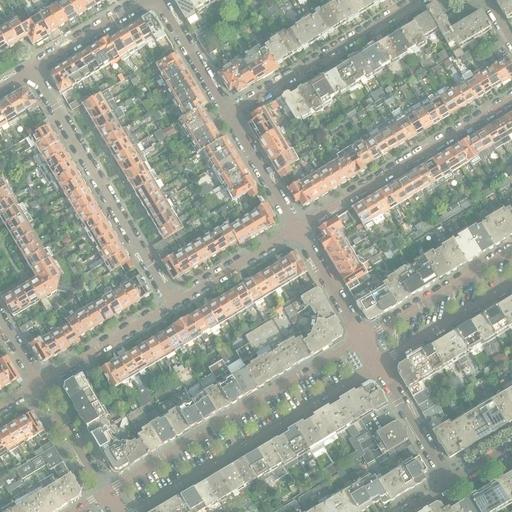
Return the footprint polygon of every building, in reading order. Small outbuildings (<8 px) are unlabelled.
[(77,15),(67,0),(63,0),(57,4),(68,21),(70,21),(73,19),(73,18),(77,15)] [(86,10),(79,0),(67,0),(77,15),(79,16),(82,14),(82,12),(86,10)] [(95,4),(92,0),(79,0),(86,10),(87,10),(88,10),(91,8),(91,7),(95,4)] [(196,13),(187,0),(175,0),(175,1),(190,26),(201,20),(198,15),(196,13)] [(216,1),(215,0),(187,0),(196,13),(198,15),(204,12),(202,9),(216,1)] [(328,34),(354,19),(342,0),(340,0),(335,3),(334,2),(322,9),(323,11),(316,15),(322,25),(328,34)] [(379,3),(377,0),(342,0),(354,19),(379,3)] [(511,0),(501,0),(497,3),(506,18),(509,17),(511,21),(511,20),(511,0)] [(68,21),(57,4),(48,9),(59,26),(61,27),(64,25),(64,23),(68,21)] [(228,14),(223,5),(219,7),(225,16),(228,14)] [(456,41),(450,31),(449,29),(448,27),(450,26),(448,24),(447,22),(447,21),(445,18),(443,18),(440,13),(435,5),(427,10),(429,13),(428,14),(438,31),(440,33),(437,34),(441,40),(443,38),(448,46),(456,41)] [(59,26),(48,9),(39,15),(45,24),(50,33),(55,30),(55,29),(59,26)] [(272,19),(268,11),(268,10),(263,13),(268,21),(272,19)] [(328,34),(322,25),(316,15),(313,10),(301,17),(303,21),(297,24),(297,26),(290,30),(302,50),(328,34)] [(43,41),(31,21),(22,26),(18,19),(21,18),(17,12),(13,14),(16,18),(27,36),(32,45),(35,44),(36,45),(43,41)] [(491,28),(481,12),(465,22),(475,38),(491,28)] [(423,40),(438,31),(428,14),(400,30),(411,49),(416,46),(417,47),(425,43),(423,40)] [(50,33),(45,24),(39,15),(39,16),(31,21),(43,41),(49,38),(48,36),(51,34),(50,33)] [(166,37),(154,17),(150,16),(144,20),(146,24),(150,31),(154,38),(157,42),(166,37)] [(27,36),(16,18),(7,23),(5,20),(18,42),(18,41),(20,42),(23,40),(23,38),(27,36)] [(146,24),(144,20),(142,18),(134,23),(135,24),(146,43),(154,38),(150,31),(146,24)] [(18,42),(5,20),(0,23),(0,33),(8,47),(9,47),(10,48),(14,46),(13,44),(18,42)] [(475,38),(465,22),(450,31),(456,41),(461,48),(463,47),(462,45),(475,38)] [(146,43),(135,24),(134,23),(125,28),(138,50),(143,47),(142,45),(146,43)] [(138,50),(125,28),(116,33),(129,55),(138,50)] [(231,39),(242,32),(239,28),(229,34),(231,39)] [(213,43),(215,42),(208,30),(197,37),(204,49),(213,43)] [(277,65),(302,50),(290,30),(285,33),(284,32),(272,40),(272,41),(265,45),(267,48),(266,48),(277,65)] [(405,53),(411,49),(400,30),(374,46),(385,64),(391,61),(392,63),(406,55),(405,53)] [(8,47),(0,33),(0,52),(1,53),(4,51),(4,50),(8,47)] [(129,55),(116,33),(108,38),(120,59),(128,54),(129,56),(129,55)] [(120,59),(108,38),(98,44),(110,65),(120,59)] [(493,52),(502,47),(499,41),(489,47),(486,49),(482,44),(477,47),(480,53),(482,52),(485,57),(492,52),(493,53),(493,52)] [(217,50),(213,43),(204,49),(208,55),(217,50)] [(110,65),(98,44),(88,50),(100,70),(110,65)] [(380,68),(385,64),(374,46),(349,61),(360,80),(366,76),(367,78),(381,70),(380,68)] [(279,68),(277,65),(266,48),(262,50),(260,47),(253,51),(267,75),(279,68)] [(175,55),(172,50),(173,49),(173,48),(166,52),(162,55),(165,61),(175,55)] [(464,54),(461,48),(460,49),(460,48),(452,53),(456,59),(460,57),(464,54)] [(100,70),(88,50),(79,56),(91,76),(100,70)] [(449,58),(444,50),(438,54),(442,62),(449,58)] [(474,56),(470,50),(464,54),(468,59),(474,56)] [(267,75),(253,51),(247,54),(241,58),(244,62),(256,82),(267,75)] [(163,73),(181,62),(176,54),(175,55),(165,61),(158,65),(156,66),(156,67),(159,70),(161,69),(163,73)] [(165,61),(162,55),(155,59),(156,60),(158,65),(165,61)] [(91,76),(79,56),(69,62),(81,82),(91,76)] [(511,77),(511,63),(508,57),(504,60),(503,57),(498,60),(510,79),(511,77)] [(453,64),(449,59),(442,63),(446,69),(453,64)] [(156,66),(158,65),(156,60),(147,65),(150,70),(156,66)] [(510,79),(498,60),(490,65),(501,84),(510,79)] [(256,82),(244,62),(239,64),(237,61),(230,65),(245,89),(256,82)] [(354,83),(360,80),(349,61),(323,77),(334,96),(334,95),(340,92),(341,94),(355,85),(354,83)] [(81,82),(69,62),(60,67),(72,87),(81,82)] [(165,85),(187,72),(181,62),(163,73),(160,75),(165,85)] [(245,89),(230,65),(218,72),(229,91),(234,88),(237,93),(245,89)] [(501,84),(490,65),(481,71),(492,89),(501,84)] [(419,75),(415,66),(408,70),(413,78),(419,75)] [(437,66),(433,69),(435,72),(438,76),(442,74),(437,66)] [(72,87),(60,67),(59,67),(60,68),(53,72),(52,78),(62,95),(71,90),(70,88),(72,87)] [(484,94),(473,76),(470,71),(461,76),(465,81),(464,81),(475,100),(484,94)] [(492,89),(481,71),(473,76),(484,94),(492,89)] [(197,88),(187,72),(165,85),(166,86),(164,87),(174,102),(197,88)] [(334,96),(323,77),(317,80),(317,82),(315,83),(314,83),(306,87),(306,89),(304,90),(302,89),(297,92),(310,112),(314,109),(316,111),(331,101),(330,100),(335,97),(334,95),(334,96)] [(418,83),(416,79),(408,83),(411,88),(418,83)] [(475,100),(464,81),(460,84),(461,86),(457,88),(467,105),(475,100)] [(458,110),(444,87),(436,93),(439,98),(450,115),(458,110)] [(467,105),(457,88),(454,90),(453,88),(447,91),(445,87),(444,87),(458,110),(467,105)] [(145,97),(139,88),(136,90),(142,99),(145,97)] [(207,105),(197,88),(174,102),(184,119),(202,108),(207,105)] [(385,96),(381,88),(374,92),(378,100),(385,96)] [(39,107),(29,91),(23,89),(16,93),(26,110),(28,113),(39,107)] [(105,103),(101,97),(108,93),(106,90),(103,92),(103,93),(90,101),(83,105),(85,108),(85,110),(87,113),(88,113),(89,114),(105,103)] [(310,112),(297,92),(291,96),(289,94),(287,94),(282,97),(295,118),(296,120),(301,117),(302,119),(310,114),(310,112)] [(26,110),(16,93),(6,99),(15,116),(26,110)] [(394,100),(391,94),(382,99),(386,105),(394,100)] [(450,115),(439,98),(435,101),(432,96),(428,98),(430,102),(441,120),(450,115)] [(83,105),(90,101),(89,99),(88,98),(87,98),(86,97),(85,97),(83,97),(82,98),(80,98),(79,99),(83,105)] [(295,118),(282,97),(269,104),(273,110),(280,106),(285,115),(289,122),(295,118)] [(374,103),(370,98),(365,101),(368,106),(374,103)] [(15,116),(6,99),(0,102),(0,112),(6,122),(15,116)] [(83,105),(79,99),(69,105),(72,111),(83,105)] [(376,108),(384,103),(382,100),(374,104),(376,108)] [(441,120),(430,102),(427,103),(428,105),(423,109),(433,125),(441,120)] [(94,123),(111,113),(105,103),(89,114),(91,117),(90,119),(92,122),(94,122),(94,123)] [(433,125),(423,109),(419,103),(411,108),(424,130),(433,125)] [(278,130),(264,107),(251,116),(254,121),(249,124),(259,141),(278,130)] [(356,113),(352,107),(345,112),(350,118),(356,113)] [(211,124),(202,108),(184,119),(180,121),(190,137),(211,124)] [(359,118),(367,113),(368,112),(365,108),(357,114),(359,118)] [(424,130),(411,108),(402,113),(416,135),(424,130)] [(99,131),(116,121),(122,118),(117,109),(111,113),(94,123),(96,126),(96,127),(97,130),(99,131)] [(162,118),(158,112),(152,115),(156,121),(162,118)] [(416,135),(402,113),(394,118),(407,141),(416,135)] [(350,121),(349,120),(347,116),(341,120),(344,125),(350,121)] [(511,141),(511,124),(507,116),(499,121),(508,136),(511,141)] [(407,141),(394,118),(393,117),(385,122),(399,146),(407,141)] [(48,127),(48,125),(50,124),(47,120),(36,126),(39,131),(40,132),(48,127)] [(105,140),(121,130),(116,121),(99,131),(101,134),(101,136),(103,139),(104,139),(105,140)] [(508,136),(499,121),(491,125),(501,141),(508,136)] [(399,146),(385,122),(376,128),(390,151),(399,146)] [(221,140),(211,124),(190,137),(200,154),(204,152),(203,151),(221,140)] [(501,141),(491,125),(484,130),(496,149),(503,145),(501,141)] [(175,133),(170,126),(161,132),(166,139),(175,133)] [(35,146),(53,135),(53,134),(54,132),(52,128),(50,129),(48,127),(40,132),(39,131),(33,134),(29,137),(30,138),(35,146)] [(127,138),(130,136),(131,136),(126,127),(125,128),(121,130),(105,140),(106,143),(106,145),(108,147),(109,148),(110,149),(127,138)] [(390,151),(376,128),(375,128),(373,129),(371,130),(370,131),(369,132),(368,134),(372,139),(371,139),(382,156),(390,151)] [(291,151),(278,130),(259,141),(272,162),(291,151)] [(496,149),(484,130),(475,135),(488,155),(496,151),(495,150),(496,149)] [(40,154),(59,143),(58,143),(59,141),(57,137),(55,137),(53,135),(35,146),(40,154)] [(488,155),(475,135),(468,139),(478,157),(480,160),(488,155)] [(115,157),(132,147),(127,138),(110,149),(111,152),(111,153),(113,156),(114,157),(115,157)] [(236,154),(234,150),(233,150),(229,143),(229,142),(227,139),(226,138),(221,140),(203,151),(204,152),(213,168),(236,154)] [(371,139),(364,144),(363,144),(373,161),(382,156),(371,139)] [(478,157),(468,139),(467,139),(458,145),(469,163),(478,157)] [(373,161),(363,144),(364,144),(361,140),(351,147),(364,167),(373,161)] [(45,163),(64,152),(63,151),(65,150),(62,146),(60,146),(59,143),(40,154),(45,163)] [(120,166),(141,153),(136,144),(132,147),(115,157),(117,160),(116,162),(118,165),(120,165),(120,166)] [(469,163),(458,145),(450,150),(461,168),(469,163)] [(125,175),(142,164),(146,162),(143,156),(154,149),(152,146),(141,153),(120,166),(122,169),(122,170),(123,173),(125,174),(125,175)] [(364,167),(351,147),(342,152),(348,160),(347,163),(349,166),(351,167),(356,175),(359,173),(361,173),(364,171),(364,170),(365,169),(364,167)] [(173,155),(170,149),(165,151),(168,158),(173,155)] [(290,166),(300,160),(293,149),(291,151),(272,162),(278,173),(290,166)] [(461,168),(450,150),(441,155),(452,173),(461,168)] [(50,172),(69,161),(69,160),(70,158),(68,154),(65,155),(64,152),(45,163),(50,172)] [(349,166),(347,163),(348,160),(342,152),(337,155),(339,159),(335,161),(338,166),(338,168),(340,172),(342,172),(347,180),(350,178),(352,179),(355,177),(355,175),(356,175),(351,167),(349,166)] [(246,170),(244,167),(243,166),(238,159),(239,157),(236,154),(213,168),(223,184),(246,170)] [(452,173),(441,155),(432,160),(443,178),(452,173)] [(180,165),(175,157),(169,160),(174,168),(180,165)] [(443,178),(432,160),(424,166),(435,183),(436,187),(441,184),(439,181),(443,178)] [(56,180),(74,169),(75,167),(73,163),(71,163),(69,161),(50,172),(56,180)] [(347,180),(342,172),(340,172),(338,168),(338,166),(335,161),(326,166),(329,172),(328,174),(331,178),(333,178),(338,186),(341,184),(343,184),(346,182),(346,181),(347,180)] [(130,183),(147,173),(142,164),(125,175),(127,178),(127,179),(128,182),(130,183)] [(292,171),(292,170),(290,166),(278,173),(281,178),(286,176),(292,171)] [(338,186),(333,178),(331,178),(328,174),(329,172),(326,166),(317,172),(320,177),(319,179),(322,183),(324,183),(328,191),(332,189),(334,189),(337,188),(337,186),(338,186)] [(435,183),(424,166),(415,171),(425,189),(435,183)] [(61,189),(79,178),(80,176),(78,172),(76,172),(74,169),(56,180),(61,189)] [(136,192),(155,181),(154,180),(158,178),(153,170),(147,173),(130,183),(132,186),(132,188),(134,191),(135,191),(136,192)] [(257,188),(254,182),(252,182),(248,175),(248,174),(246,170),(223,184),(233,202),(247,194),(257,188)] [(425,189),(415,171),(406,176),(419,198),(419,199),(422,197),(423,196),(423,194),(421,191),(425,189)] [(328,191),(324,183),(322,183),(319,179),(320,177),(317,172),(308,177),(311,183),(310,185),(313,189),(314,189),(319,197),(323,195),(324,195),(328,193),(328,192),(328,191)] [(419,198),(406,176),(397,182),(408,199),(412,197),(415,200),(419,198)] [(319,197),(314,189),(313,189),(310,185),(311,183),(308,177),(299,183),(302,188),(301,190),(304,194),(306,194),(310,202),(314,200),(315,200),(318,198),(319,197)] [(15,196),(5,180),(0,178),(0,204),(13,197),(15,196)] [(66,198),(84,186),(86,184),(83,181),(81,181),(79,178),(61,189),(66,198)] [(499,191),(510,184),(507,178),(496,185),(499,191)] [(492,186),(487,179),(482,182),(487,189),(492,186)] [(141,202),(160,190),(155,181),(136,192),(136,194),(138,197),(139,198),(141,202)] [(408,199),(397,182),(388,187),(399,205),(408,199)] [(310,202),(306,194),(304,194),(301,190),(302,188),(299,183),(288,190),(296,203),(297,202),(299,206),(302,204),(303,207),(305,205),(307,206),(310,204),(310,202)] [(197,193),(192,184),(189,186),(194,195),(197,193)] [(71,206),(89,195),(91,193),(88,189),(86,190),(84,186),(66,198),(71,206)] [(399,205),(388,187),(379,192),(390,210),(399,205)] [(250,199),(260,193),(257,188),(247,194),(250,199)] [(493,194),(490,189),(482,193),(485,198),(493,194)] [(147,211),(166,200),(176,194),(173,190),(167,194),(166,193),(163,195),(160,190),(141,202),(142,202),(141,204),(143,207),(145,208),(147,211)] [(477,196),(477,195),(474,190),(466,195),(469,201),(477,196)] [(390,210),(379,192),(371,197),(384,220),(382,215),(390,210)] [(77,215),(95,204),(96,202),(94,198),(91,198),(89,195),(71,206),(77,215)] [(465,196),(458,201),(460,205),(468,201),(465,196)] [(18,206),(13,197),(0,204),(0,216),(0,217),(18,206)] [(384,220),(371,197),(362,203),(375,225),(384,220)] [(153,220),(172,209),(166,200),(147,211),(147,212),(147,213),(149,217),(151,217),(153,220)] [(456,201),(447,206),(448,206),(448,207),(451,211),(454,209),(457,207),(459,206),(456,201)] [(5,225),(27,212),(22,203),(18,206),(0,217),(2,219),(2,221),(4,224),(5,224),(5,225)] [(375,225),(362,203),(353,208),(359,219),(363,225),(363,226),(366,231),(375,225)] [(82,224),(100,213),(100,212),(101,211),(99,207),(97,207),(95,204),(77,215),(82,224)] [(275,217),(267,205),(257,211),(262,219),(261,220),(266,228),(267,228),(268,228),(269,228),(272,226),(273,225),(274,224),(273,223),(275,222),(275,221),(273,218),(275,217)] [(448,213),(451,211),(448,207),(440,212),(442,216),(443,216),(446,214),(448,213)] [(359,219),(353,208),(347,212),(354,222),(359,219)] [(159,230),(178,219),(172,209),(153,220),(153,221),(153,223),(155,226),(156,227),(159,230)] [(511,213),(509,209),(505,212),(503,210),(494,215),(492,211),(483,216),(484,218),(479,221),(481,225),(494,246),(495,245),(497,246),(499,244),(500,242),(511,234),(511,213)] [(266,228),(261,220),(262,219),(257,211),(248,216),(253,225),(252,226),(257,234),(259,233),(260,234),(263,232),(263,230),(266,228)] [(11,234),(29,223),(28,223),(33,220),(27,212),(5,225),(7,228),(7,230),(9,233),(10,233),(11,234)] [(88,234),(106,223),(104,220),(105,217),(103,214),(101,214),(100,213),(82,224),(88,234)] [(257,234),(252,226),(253,225),(248,216),(239,222),(244,230),(244,231),(248,239),(250,238),(251,239),(254,237),(254,235),(257,234)] [(319,241),(339,229),(342,227),(337,218),(320,228),(321,228),(319,229),(323,236),(318,238),(319,240),(319,241)] [(163,240),(181,230),(183,229),(178,219),(159,230),(159,231),(159,232),(161,236),(162,236),(164,239),(163,240)] [(248,239),(244,231),(244,230),(239,222),(230,227),(235,236),(234,237),(237,241),(239,245),(240,244),(242,245),(245,243),(245,241),(248,239)] [(424,227),(422,222),(414,227),(417,231),(424,227)] [(16,243),(34,232),(29,223),(11,234),(11,235),(11,236),(13,240),(14,240),(16,243)] [(93,243),(112,232),(110,229),(111,227),(109,223),(106,223),(88,234),(93,243)] [(235,236),(230,227),(228,223),(218,229),(224,239),(228,247),(229,246),(231,247),(234,245),(234,243),(237,241),(234,237),(235,236)] [(494,246),(481,225),(477,227),(476,225),(457,237),(458,239),(455,241),(454,239),(453,239),(455,242),(454,242),(466,262),(467,262),(469,262),(472,260),(472,259),(488,249),(490,250),(493,248),(493,246),(494,246)] [(228,247),(224,239),(218,229),(209,234),(215,244),(214,244),(219,252),(220,251),(222,252),(225,250),(225,249),(228,247)] [(325,251),(345,239),(339,229),(319,241),(325,251)] [(181,230),(176,233),(179,238),(184,235),(181,230)] [(21,251),(39,240),(34,232),(16,243),(16,244),(16,245),(18,248),(19,249),(21,251)] [(99,253),(117,242),(116,239),(117,236),(115,233),(112,233),(112,232),(93,243),(99,253)] [(219,252),(214,244),(215,244),(209,234),(200,240),(206,249),(205,250),(210,258),(211,257),(213,258),(216,256),(216,254),(219,252)] [(71,242),(68,238),(62,241),(64,246),(71,242)] [(331,259),(351,248),(345,239),(325,251),(331,259)] [(466,262),(454,242),(455,242),(453,239),(442,246),(443,248),(438,251),(451,272),(452,271),(453,271),(456,270),(457,268),(466,262)] [(26,260),(45,249),(39,240),(21,251),(22,252),(21,254),(23,257),(25,257),(26,260)] [(157,253),(167,246),(163,240),(153,247),(157,253)] [(210,258),(205,250),(206,249),(200,240),(191,245),(197,256),(196,256),(201,263),(202,262),(203,263),(207,261),(207,260),(210,258)] [(81,251),(88,246),(86,242),(78,247),(81,251)] [(105,263),(124,252),(121,248),(122,246),(120,242),(118,242),(117,242),(99,253),(103,259),(99,261),(99,260),(85,269),(88,273),(105,263)] [(201,263),(196,256),(197,256),(191,245),(182,251),(188,260),(187,261),(192,268),(193,268),(194,269),(197,267),(197,265),(201,263)] [(336,268),(356,256),(351,248),(331,259),(336,268)] [(393,256),(389,248),(383,252),(388,261),(390,260),(389,258),(393,256)] [(451,272),(438,251),(434,253),(433,251),(425,256),(424,253),(421,248),(417,250),(422,258),(414,263),(415,264),(411,267),(424,288),(426,288),(429,286),(429,285),(445,275),(447,275),(450,274),(450,272),(451,272)] [(32,269),(33,269),(50,258),(51,258),(51,257),(49,257),(45,249),(26,260),(27,261),(27,263),(29,266),(30,266),(32,269)] [(192,268),(187,261),(188,260),(182,251),(173,256),(179,266),(178,266),(183,274),(184,273),(185,274),(188,272),(188,270),(192,268)] [(120,266),(129,261),(127,258),(128,255),(126,252),(124,252),(105,263),(111,273),(121,267),(120,266)] [(307,272),(295,252),(286,258),(286,259),(290,265),(290,266),(293,272),(294,271),(298,278),(307,272)] [(380,261),(377,255),(372,258),(369,260),(373,266),(380,261)] [(183,274),(178,266),(179,266),(173,256),(163,262),(173,280),(175,279),(176,279),(180,277),(180,276),(183,274)] [(341,277),(361,265),(364,264),(361,259),(359,261),(356,256),(336,268),(341,277)] [(51,258),(50,258),(33,269),(38,277),(59,282),(61,274),(51,258)] [(293,272),(290,266),(290,265),(286,259),(278,264),(282,270),(281,272),(285,277),(286,276),(290,283),(298,278),(294,271),(293,272)] [(126,275),(136,268),(131,260),(129,261),(120,266),(121,267),(123,272),(124,271),(126,275)] [(285,277),(281,272),(282,270),(278,264),(269,269),(273,275),(272,277),(276,282),(277,282),(281,288),(290,283),(286,276),(285,277)] [(357,279),(366,274),(361,265),(341,277),(349,292),(360,285),(357,279)] [(424,288),(411,267),(407,270),(406,268),(387,279),(388,281),(383,284),(396,306),(401,303),(402,301),(418,292),(419,292),(422,290),(423,289),(424,288)] [(276,282),(272,277),(273,275),(269,269),(260,274),(264,281),(264,282),(267,288),(268,287),(272,293),(281,288),(277,282),(276,282)] [(92,283),(86,274),(82,276),(88,286),(92,283)] [(267,288),(264,282),(264,281),(260,274),(251,280),(255,286),(255,288),(258,293),(259,292),(263,299),(272,293),(268,287),(267,288)] [(396,306),(383,284),(385,286),(376,292),(366,276),(368,275),(366,274),(357,279),(360,285),(364,283),(367,288),(352,297),(363,314),(363,313),(366,318),(372,320),(377,317),(396,306)] [(72,295),(83,289),(59,283),(59,282),(38,277),(29,283),(41,302),(58,292),(58,291),(72,295)] [(151,293),(141,277),(131,283),(135,289),(135,291),(137,294),(138,294),(141,299),(144,297),(146,298),(149,296),(149,295),(151,293)] [(258,293),(255,288),(255,286),(251,280),(243,285),(247,292),(246,293),(249,298),(250,298),(254,304),(263,299),(259,292),(258,293)] [(41,302),(29,283),(26,284),(25,284),(21,286),(21,287),(20,288),(32,307),(41,302)] [(137,294),(135,291),(135,289),(131,283),(122,289),(126,295),(125,297),(127,300),(129,300),(132,305),(135,303),(137,303),(140,301),(140,300),(141,299),(138,294),(137,294)] [(307,295),(317,289),(314,283),(304,290),(304,291),(307,295)] [(249,298),(246,293),(247,292),(243,285),(234,290),(238,297),(237,298),(240,304),(241,303),(245,309),(254,304),(250,298),(249,298)] [(32,307),(20,288),(17,290),(16,289),(13,291),(12,293),(11,293),(23,313),(32,307)] [(127,300),(125,297),(126,295),(122,289),(113,294),(116,300),(116,302),(118,305),(120,305),(122,310),(126,308),(127,309),(130,307),(131,306),(132,305),(129,300),(127,300)] [(310,307),(323,298),(317,289),(307,295),(299,300),(297,301),(290,305),(283,310),(289,319),(310,307)] [(240,304),(237,298),(238,297),(234,290),(225,296),(229,302),(228,304),(231,309),(232,308),(236,315),(245,309),(241,303),(240,304)] [(299,300),(307,295),(304,291),(301,292),(302,294),(297,297),(299,300)] [(118,305),(116,302),(116,300),(113,294),(112,294),(111,292),(102,298),(105,304),(105,306),(107,309),(109,310),(113,316),(116,314),(118,314),(121,313),(121,311),(122,310),(120,305),(118,305)] [(23,313),(11,293),(9,294),(8,294),(5,296),(4,297),(2,299),(14,318),(23,313)] [(231,309),(228,304),(229,302),(225,296),(216,301),(220,307),(219,309),(223,314),(224,313),(227,320),(236,315),(232,308),(231,309)] [(290,305),(297,301),(299,300),(297,297),(296,298),(295,297),(288,302),(290,305)] [(113,316),(109,310),(107,309),(105,306),(105,304),(102,298),(93,303),(97,310),(96,312),(98,315),(100,315),(104,322),(107,320),(109,320),(112,318),(112,317),(113,316)] [(335,317),(323,298),(310,307),(315,315),(315,320),(326,323),(335,317)] [(495,336),(511,325),(511,303),(510,300),(509,300),(508,300),(505,301),(505,303),(489,312),(488,312),(485,313),(485,315),(484,315),(495,336)] [(223,314),(219,309),(220,307),(216,301),(207,306),(211,313),(211,314),(214,319),(215,319),(219,325),(227,320),(224,313),(223,314)] [(283,310),(290,305),(288,302),(281,306),(281,305),(280,307),(282,310),(283,310)] [(104,322),(100,315),(98,315),(96,312),(97,310),(93,303),(84,309),(87,315),(87,317),(89,320),(91,321),(95,327),(98,325),(100,325),(103,324),(103,322),(104,322)] [(282,311),(282,310),(280,307),(279,305),(276,306),(277,307),(274,309),(277,314),(282,311)] [(214,319),(211,314),(211,313),(207,306),(198,311),(202,318),(202,320),(205,325),(206,324),(210,331),(219,325),(215,319),(214,319)] [(331,343),(334,342),(341,338),(341,337),(342,333),(343,332),(339,326),(338,326),(339,325),(335,317),(326,323),(315,320),(315,315),(310,307),(289,319),(293,326),(294,325),(305,329),(300,336),(300,337),(312,357),(319,352),(328,346),(328,347),(332,344),(331,343)] [(87,317),(87,315),(84,309),(75,314),(78,321),(78,322),(80,325),(81,326),(86,333),(89,330),(91,331),(94,329),(94,328),(95,327),(91,321),(89,320),(87,317)] [(210,331),(206,324),(205,325),(202,320),(202,318),(198,311),(190,317),(194,323),(195,324),(198,329),(197,329),(201,336),(204,340),(208,338),(205,334),(210,331)] [(86,333),(81,326),(80,325),(78,322),(78,321),(75,314),(69,318),(67,315),(63,317),(67,322),(76,338),(80,336),(81,336),(85,334),(85,333),(86,333)] [(469,351),(495,336),(484,315),(483,316),(481,316),(478,317),(478,319),(463,328),(461,328),(458,329),(458,331),(457,331),(469,351)] [(197,329),(198,329),(195,324),(194,323),(190,317),(188,318),(187,317),(180,321),(192,341),(201,336),(197,329)] [(312,357),(300,337),(294,340),(293,340),(286,344),(271,320),(258,328),(284,372),(285,371),(287,372),(290,370),(290,368),(305,359),(307,360),(312,357)] [(28,330),(33,327),(30,321),(29,322),(24,325),(20,328),(23,333),(28,330)] [(192,341),(180,321),(173,325),(174,326),(172,328),(176,334),(175,336),(178,341),(179,340),(183,347),(184,346),(192,341)] [(76,338),(67,322),(64,324),(58,328),(62,335),(64,336),(66,340),(66,341),(69,347),(71,346),(72,347),(75,345),(75,343),(76,343),(74,339),(76,338)] [(57,345),(55,341),(53,341),(49,334),(46,328),(42,330),(43,332),(45,336),(40,339),(51,358),(53,357),(54,357),(57,356),(57,354),(60,353),(57,347),(57,345)] [(66,341),(66,340),(64,336),(62,335),(58,328),(49,334),(53,341),(55,341),(57,345),(57,347),(60,353),(62,352),(63,352),(66,350),(66,349),(69,347),(66,341)] [(183,347),(179,340),(178,341),(175,336),(176,334),(172,328),(163,333),(167,339),(169,340),(172,345),(170,345),(174,352),(179,349),(182,354),(186,352),(187,352),(185,349),(184,346),(183,347)] [(284,372),(258,328),(244,336),(258,360),(251,365),(251,366),(246,370),(257,388),(258,388),(260,388),(263,386),(264,384),(284,372)] [(464,355),(469,351),(457,331),(456,332),(455,331),(452,333),(452,335),(436,344),(435,343),(432,345),(432,347),(431,347),(443,367),(456,359),(464,355)] [(170,345),(172,345),(169,340),(167,339),(163,333),(154,338),(158,345),(160,345),(163,350),(161,351),(165,357),(174,352),(170,345)] [(161,351),(163,350),(160,345),(158,345),(154,338),(145,343),(149,350),(151,350),(154,355),(153,356),(157,363),(165,357),(161,351)] [(51,358),(40,339),(30,345),(39,360),(40,360),(42,363),(43,363),(44,363),(49,360),(48,360),(51,358)] [(153,356),(154,355),(151,350),(149,350),(145,343),(136,349),(140,355),(142,356),(145,361),(144,361),(148,368),(157,363),(153,356)] [(418,382),(443,367),(431,347),(430,348),(428,347),(426,349),(425,351),(421,353),(420,353),(417,354),(417,356),(399,366),(398,371),(399,374),(413,397),(423,391),(418,382)] [(496,356),(493,352),(491,353),(488,347),(486,348),(489,355),(492,359),(496,356)] [(144,361),(145,361),(142,356),(140,355),(136,349),(127,354),(131,361),(133,361),(136,366),(135,367),(139,373),(148,368),(144,361)] [(135,367),(136,366),(133,361),(131,361),(127,354),(119,359),(123,366),(124,366),(127,371),(126,372),(130,378),(139,373),(135,367)] [(18,376),(6,356),(0,359),(0,365),(2,370),(2,371),(4,375),(6,375),(11,383),(17,380),(18,378),(19,377),(18,376)] [(126,372),(127,371),(124,366),(123,366),(119,359),(110,364),(114,371),(116,371),(119,376),(118,377),(122,384),(127,381),(129,384),(132,382),(130,378),(126,372)] [(497,368),(493,363),(487,366),(491,372),(497,368)] [(118,377),(119,376),(116,371),(114,371),(110,364),(100,369),(107,380),(113,389),(122,384),(118,377)] [(11,383),(6,375),(4,375),(2,371),(2,370),(0,365),(0,385),(1,388),(5,386),(6,386),(11,383)] [(228,369),(232,376),(238,372),(235,366),(228,369)] [(107,380),(100,369),(96,372),(100,379),(94,383),(96,386),(101,383),(107,380)] [(257,388),(246,370),(240,373),(239,371),(238,372),(232,376),(227,379),(218,384),(230,404),(231,404),(233,404),(236,402),(237,400),(251,392),(252,392),(256,390),(256,389),(257,388)] [(230,404),(218,384),(212,374),(185,390),(191,402),(202,421),(204,420),(206,420),(209,418),(210,417),(224,408),(225,409),(229,407),(229,405),(230,404)] [(90,389),(82,375),(66,385),(67,387),(66,390),(65,390),(68,396),(80,415),(99,403),(90,389)] [(457,377),(452,380),(458,391),(464,387),(457,377)] [(388,406),(383,398),(377,389),(375,386),(368,384),(363,387),(362,387),(347,396),(360,419),(368,432),(371,437),(385,429),(382,424),(375,413),(388,406)] [(459,392),(455,386),(447,390),(451,397),(459,392)] [(435,403),(432,398),(431,398),(430,396),(433,394),(429,387),(423,391),(413,397),(421,411),(435,403)] [(141,395),(137,390),(128,395),(132,401),(134,399),(141,395)] [(147,391),(144,393),(141,395),(134,399),(139,407),(152,399),(147,391)] [(511,418),(511,404),(505,392),(477,409),(492,433),(498,429),(497,427),(507,422),(511,418)] [(348,426),(360,419),(347,396),(321,412),(334,434),(335,434),(345,428),(351,438),(355,436),(348,426)] [(203,422),(202,421),(191,402),(187,405),(186,403),(185,404),(170,412),(171,414),(165,417),(177,436),(177,437),(180,436),(180,435),(197,424),(198,425),(203,422)] [(112,425),(99,403),(80,415),(93,437),(112,425)] [(437,406),(436,404),(435,403),(421,411),(423,414),(437,406)] [(438,405),(437,406),(423,414),(426,420),(437,413),(440,418),(444,416),(438,405)] [(127,416),(121,407),(116,410),(111,414),(108,415),(110,417),(117,413),(122,420),(127,416)] [(177,436),(165,417),(159,421),(159,419),(150,425),(142,411),(140,408),(127,416),(129,421),(137,435),(138,434),(140,438),(150,454),(155,451),(155,449),(169,441),(171,441),(175,439),(175,437),(177,436)] [(485,437),(492,433),(477,409),(450,426),(464,450),(471,446),(469,444),(479,438),(484,435),(485,437)] [(44,431),(33,412),(30,414),(29,413),(26,415),(26,417),(23,418),(35,437),(44,431)] [(338,439),(335,434),(334,434),(321,412),(315,416),(316,418),(304,425),(302,423),(296,427),(309,450),(314,447),(317,451),(323,447),(321,443),(322,442),(325,447),(338,439)] [(129,466),(150,454),(140,438),(131,443),(127,442),(129,421),(127,416),(122,420),(122,421),(119,430),(116,439),(117,439),(113,451),(104,456),(109,463),(109,464),(110,464),(113,470),(114,469),(114,470),(115,470),(118,471),(119,471),(120,471),(127,467),(126,467),(128,465),(129,466)] [(385,429),(397,422),(394,417),(382,424),(385,429)] [(35,437),(23,418),(22,418),(19,419),(18,421),(15,423),(18,428),(17,429),(20,434),(21,433),(26,442),(35,437)] [(376,447),(403,431),(397,422),(385,429),(371,437),(359,445),(364,453),(370,450),(368,448),(375,444),(376,447)] [(26,442),(21,433),(20,434),(17,429),(18,428),(15,423),(14,423),(13,423),(10,425),(10,426),(6,428),(9,433),(8,434),(11,439),(12,438),(17,447),(21,454),(25,452),(21,445),(26,442)] [(113,451),(117,439),(116,439),(119,430),(115,424),(112,425),(93,437),(104,456),(113,451)] [(464,450),(450,426),(448,424),(434,432),(449,458),(464,450)] [(353,425),(350,427),(355,437),(359,434),(353,425)] [(283,465),(309,450),(296,427),(289,431),(290,433),(278,441),(277,440),(276,440),(274,440),(272,441),(271,443),(270,444),(283,465)] [(17,447),(12,438),(11,439),(8,434),(9,433),(6,428),(5,429),(4,428),(1,430),(1,431),(0,431),(0,437),(1,438),(0,439),(3,444),(4,444),(9,452),(17,447)] [(393,449),(408,440),(403,431),(376,447),(378,449),(371,453),(370,450),(364,453),(365,455),(362,456),(367,464),(382,456),(393,449)] [(359,445),(371,437),(368,432),(356,439),(359,445)] [(9,452),(4,444),(3,444),(0,439),(1,438),(0,437),(0,457),(5,466),(7,465),(4,460),(6,459),(3,455),(9,452)] [(417,454),(408,440),(393,449),(396,455),(407,448),(412,457),(417,454)] [(43,453),(53,447),(51,442),(40,448),(43,453)] [(283,465),(270,444),(268,444),(265,445),(265,447),(256,452),(251,455),(249,455),(246,457),(246,458),(245,459),(260,483),(272,476),(275,481),(288,473),(283,465)] [(45,464),(59,455),(53,447),(43,453),(24,465),(22,462),(17,466),(18,468),(16,470),(21,478),(22,480),(46,466),(45,464)] [(361,449),(349,456),(352,462),(364,454),(361,449)] [(54,468),(63,463),(59,455),(45,464),(46,466),(49,471),(54,468)] [(427,472),(419,458),(414,461),(411,457),(402,462),(404,466),(403,467),(414,486),(425,480),(422,475),(427,472)] [(347,458),(340,462),(344,468),(349,464),(350,464),(347,458)] [(244,486),(257,479),(260,484),(260,483),(245,459),(244,459),(243,459),(240,460),(239,462),(225,471),(224,470),(221,472),(220,473),(220,474),(240,507),(252,500),(244,486)] [(350,464),(349,464),(354,474),(361,470),(356,460),(352,463),(350,464)] [(80,491),(63,463),(54,468),(61,481),(57,483),(52,476),(39,483),(55,511),(79,496),(80,494),(80,491)] [(335,464),(326,470),(330,476),(336,472),(339,471),(335,464)] [(389,501),(414,486),(403,467),(378,482),(389,501)] [(509,503),(511,501),(511,473),(510,475),(503,479),(501,479),(498,480),(497,482),(496,482),(509,503)] [(232,511),(240,507),(220,474),(219,474),(217,474),(214,476),(214,477),(200,486),(198,485),(196,487),(195,489),(194,489),(207,511),(232,511)] [(389,501),(378,482),(377,483),(374,477),(367,480),(366,478),(346,490),(359,511),(363,511),(365,511),(365,509),(371,506),(380,500),(382,504),(383,504),(385,504),(389,501)] [(8,493),(23,484),(20,480),(6,489),(8,493)] [(479,511),(494,511),(509,503),(496,482),(496,483),(494,483),(491,484),(491,486),(484,491),(477,495),(475,494),(472,496),(472,497),(472,498),(471,498),(479,511)] [(53,511),(55,511),(39,483),(12,500),(19,511),(53,511)] [(298,490),(294,484),(289,488),(292,493),(298,490)] [(207,511),(194,489),(194,490),(192,489),(189,491),(189,492),(188,493),(180,498),(179,497),(160,508),(162,511),(207,511)] [(359,511),(346,490),(320,506),(323,511),(359,511)] [(479,511),(471,498),(469,498),(466,500),(465,502),(452,510),(451,509),(450,510),(449,508),(444,511),(479,511)] [(19,511),(12,500),(7,503),(1,506),(0,504),(0,511),(19,511)]
